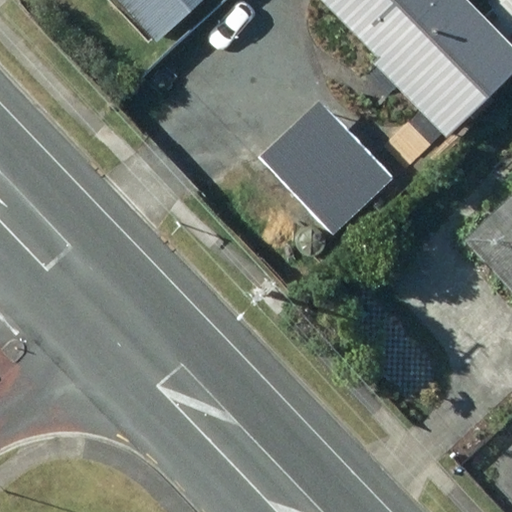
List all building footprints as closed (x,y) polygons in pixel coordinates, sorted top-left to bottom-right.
[(118,0),(154,38),(195,0),(118,0)] [(320,0),(372,53),(367,58),(442,134),(511,65),(511,46),(466,0),(320,0)] [(511,178),(507,183),(511,187),(511,189),(498,203),(492,197),(461,226),(467,232),(460,240),(511,293),(511,178)] [(336,235),(311,209),(263,256),(287,281),(336,235)] [(393,316),(350,273),(327,295),(370,338),(393,316)]
